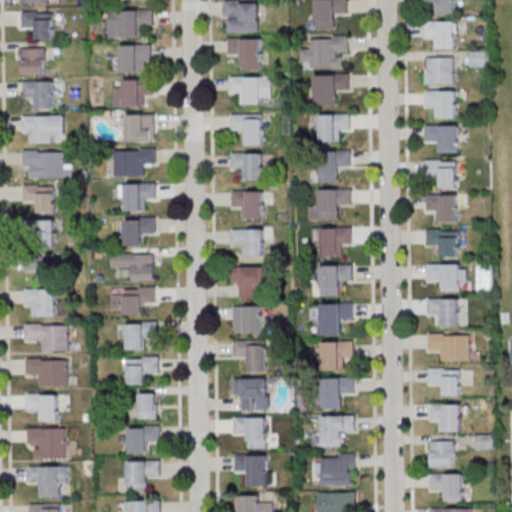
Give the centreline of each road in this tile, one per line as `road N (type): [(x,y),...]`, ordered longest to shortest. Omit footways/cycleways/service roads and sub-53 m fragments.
road 1 (residential): [(203,511),(191,0)]
road 2 (residential): [(398,511),(388,0)]
